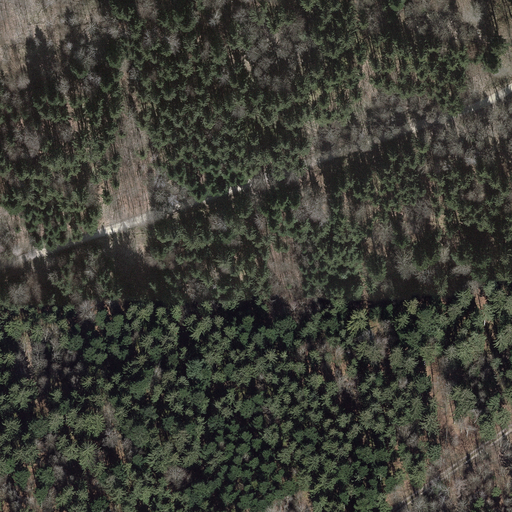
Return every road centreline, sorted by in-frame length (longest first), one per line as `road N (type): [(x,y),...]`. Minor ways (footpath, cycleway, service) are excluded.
road 1 (track): [(0,265),(511,88)]
road 2 (track): [(511,423),(394,511)]
